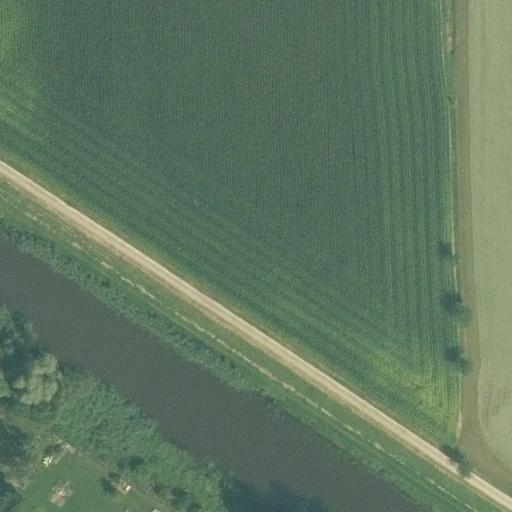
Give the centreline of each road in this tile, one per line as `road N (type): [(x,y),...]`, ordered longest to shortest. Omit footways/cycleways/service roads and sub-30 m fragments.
road 1 (track): [(511,505),(0,169)]
road 2 (track): [(0,207),(461,511)]
